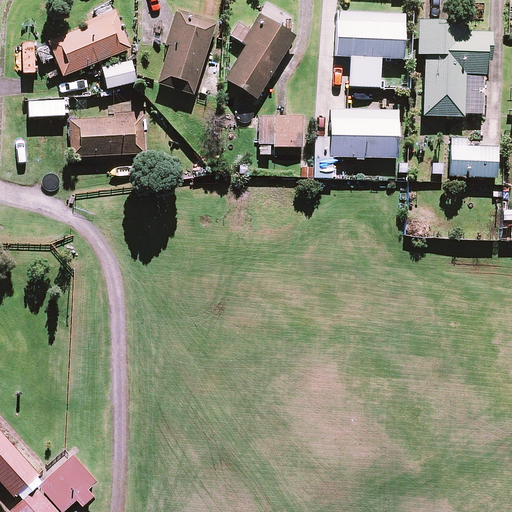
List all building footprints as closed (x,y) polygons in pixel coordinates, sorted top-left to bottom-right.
[(222,0),(208,0),(207,18),(221,19),(222,0)] [(131,46),(115,8),(86,20),(88,24),(49,39),(63,73),(131,46)] [(216,22),(177,10),(166,44),(170,45),(158,84),(194,94),(216,22)] [(406,13),(339,10),(337,53),(352,54),(350,84),(381,85),(383,55),(404,56),(406,13)] [(296,35),(260,13),(251,27),(239,20),(231,33),(248,43),(227,78),(259,97),(296,35)] [(461,22),(420,19),(418,52),(428,53),(424,112),(466,114),(466,108),(484,109),(489,29),(461,28),(461,22)] [(222,63),(207,62),(205,88),(221,89),(222,63)] [(137,83),(133,63),(104,69),(108,89),(137,83)] [(397,157),(399,110),(332,107),(331,154),(397,157)] [(143,151),(141,114),(69,118),(71,155),(143,151)] [(303,146),(304,115),(260,114),(259,152),(271,153),(271,145),(303,146)] [(477,137),(451,137),(450,173),(498,174),(498,145),(477,144),(477,137)] [(331,181),(333,159),(318,158),(316,179),(331,181)] [(45,460),(0,403),(0,457),(18,481),(45,460)] [(85,442),(43,475),(63,500),(104,467),(85,442)] [(72,511),(43,475),(17,496),(30,511),(72,511)] [(0,511),(8,511),(0,499),(0,511)]
